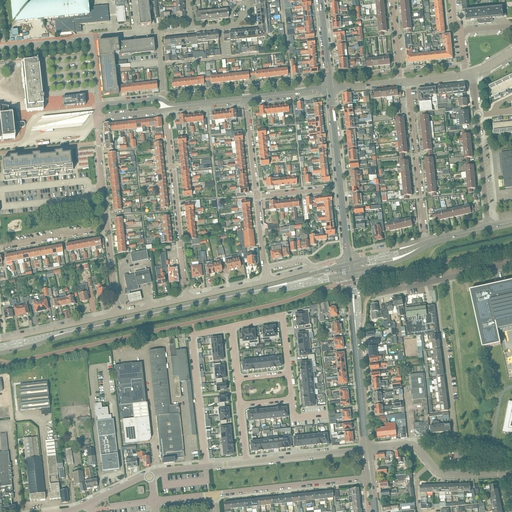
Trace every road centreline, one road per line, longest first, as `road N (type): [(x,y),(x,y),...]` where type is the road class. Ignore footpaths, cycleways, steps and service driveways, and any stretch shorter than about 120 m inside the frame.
road 1 (secondary): [(76,330),(265,288)]
road 2 (residential): [(188,298),(165,110)]
road 3 (residential): [(205,466),(191,338),(231,325)]
road 4 (residential): [(212,494),(370,477)]
road 5 (residential): [(408,81),(425,236)]
road 6 (residential): [(459,474),(441,330)]
road 7 (unclassified): [(376,294),(511,264)]
road 8 (residential): [(245,462),(366,448)]
